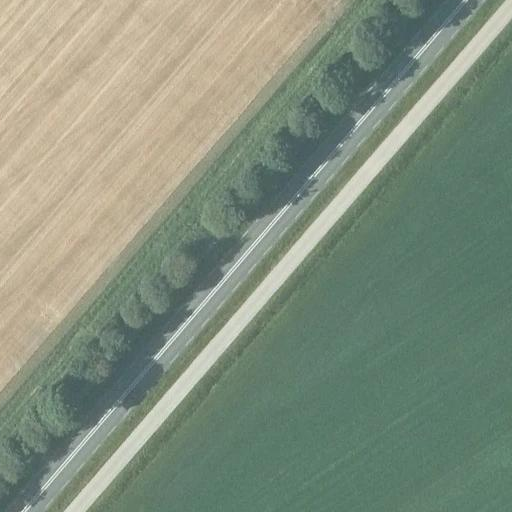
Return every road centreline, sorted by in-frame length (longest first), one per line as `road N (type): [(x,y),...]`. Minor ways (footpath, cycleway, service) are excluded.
road 1 (primary): [(24,511),(467,0)]
road 2 (unclassified): [(74,511),(511,6)]
